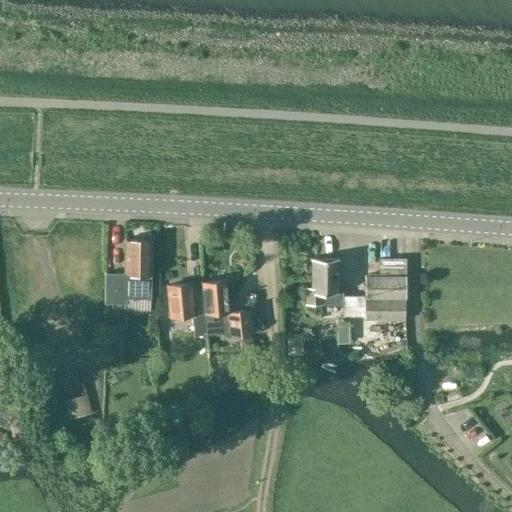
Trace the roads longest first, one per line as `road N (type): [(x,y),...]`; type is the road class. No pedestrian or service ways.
road 1 (tertiary): [(0,200),(511,229)]
road 2 (unknown): [(438,223),(418,334),(426,398),(465,444)]
